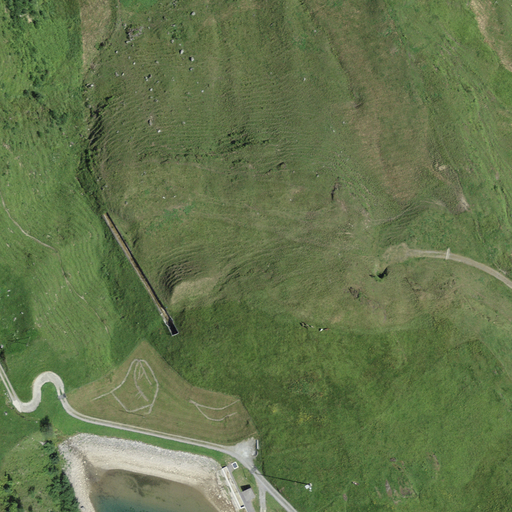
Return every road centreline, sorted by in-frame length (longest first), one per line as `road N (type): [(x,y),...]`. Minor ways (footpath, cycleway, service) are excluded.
road 1 (track): [(292,511),(234,453),(83,417),(49,376),(34,405),(20,407),(0,367)]
road 2 (track): [(511,285),(448,255),(396,249)]
